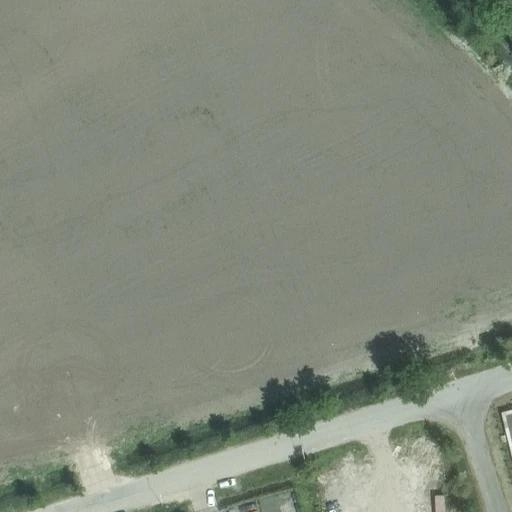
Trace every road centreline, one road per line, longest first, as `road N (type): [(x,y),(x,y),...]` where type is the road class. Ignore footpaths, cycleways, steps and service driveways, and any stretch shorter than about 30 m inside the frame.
road 1 (unclassified): [(64,511),(468,380)]
road 2 (unclassified): [(506,511),(468,380)]
